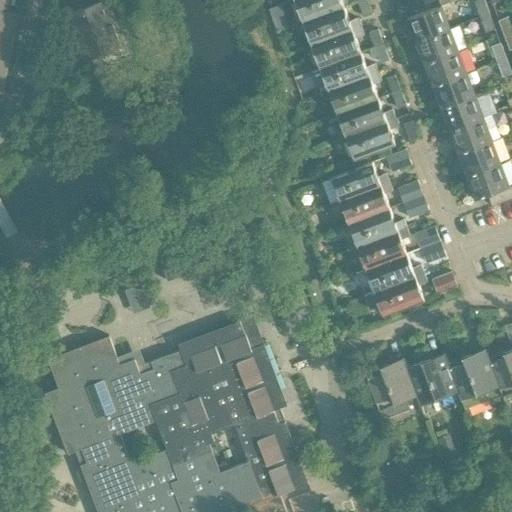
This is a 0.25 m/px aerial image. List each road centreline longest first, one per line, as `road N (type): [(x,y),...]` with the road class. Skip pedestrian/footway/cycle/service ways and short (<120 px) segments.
road 1 (residential): [(475,298),(420,157),(431,152),(376,0)]
road 2 (residential): [(343,350),(475,298)]
